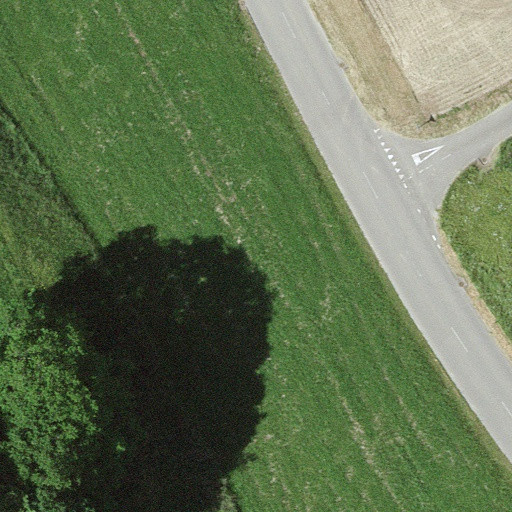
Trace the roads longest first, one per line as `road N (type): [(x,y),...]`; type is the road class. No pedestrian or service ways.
road 1 (unclassified): [(511,416),(416,269),(275,0)]
road 2 (track): [(376,197),(511,118)]
